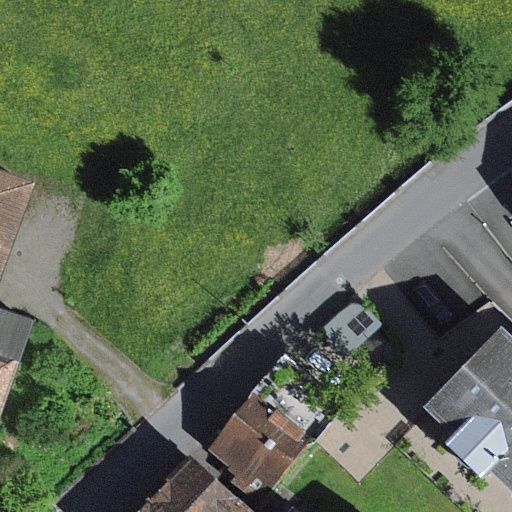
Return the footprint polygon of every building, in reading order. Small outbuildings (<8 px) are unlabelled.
[(0,419),(32,325),(0,314),(0,282),(33,184),(0,173),(0,419)] [(346,310),(318,334),(344,362),(381,330),(363,306),(346,310)] [(511,343),(500,332),(423,411),(450,437),(441,446),(481,483),(489,475),(511,496),(511,343)] [(290,359),(209,452),(266,502),(347,409),(290,359)] [(248,511),(188,456),(135,511),(248,511)]
